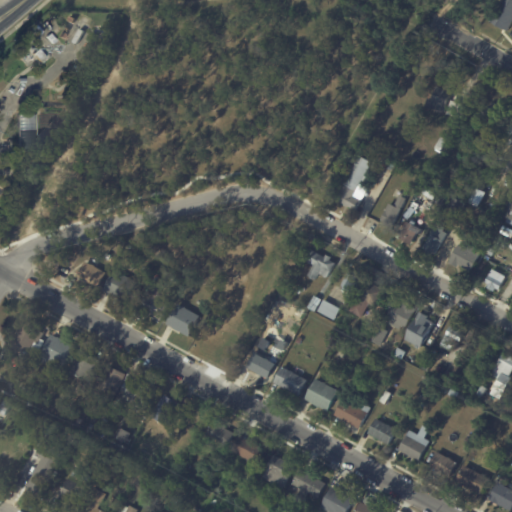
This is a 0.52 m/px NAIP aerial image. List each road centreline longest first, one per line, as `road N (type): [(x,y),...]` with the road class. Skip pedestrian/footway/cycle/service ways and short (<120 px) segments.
road 1 (residential): [(6,272),(55,240),(221,194),(265,193),(511,321)]
road 2 (tertiary): [(0,268),(448,511)]
